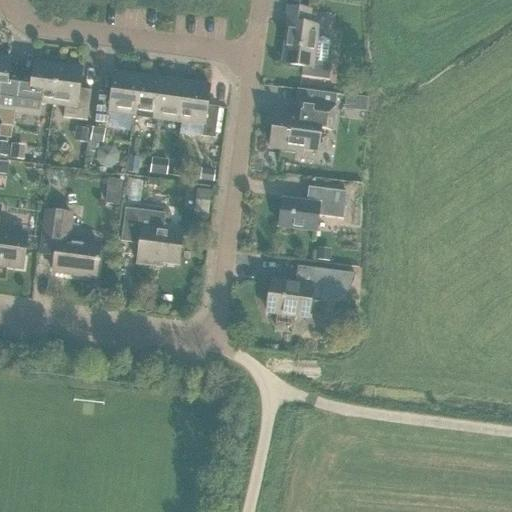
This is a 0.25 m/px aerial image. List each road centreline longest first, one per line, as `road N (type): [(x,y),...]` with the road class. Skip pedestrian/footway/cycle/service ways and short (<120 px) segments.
road 1 (residential): [(206,339),(251,57)]
road 2 (residential): [(251,57),(27,25),(19,4)]
road 3 (unclassified): [(256,511),(278,393),(206,339)]
road 4 (unclassified): [(206,339),(0,313)]
